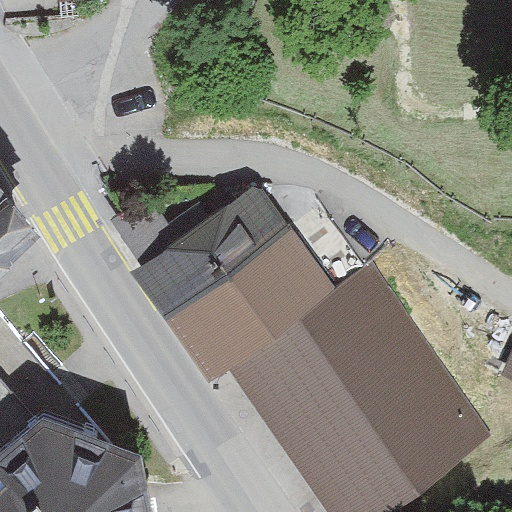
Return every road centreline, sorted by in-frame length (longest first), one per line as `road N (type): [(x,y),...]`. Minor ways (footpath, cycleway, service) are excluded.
road 1 (unclassified): [(511,295),(352,192),(272,162),(99,160),(38,182)]
road 2 (secondary): [(268,511),(38,182)]
road 3 (unclassified): [(156,0),(0,102)]
